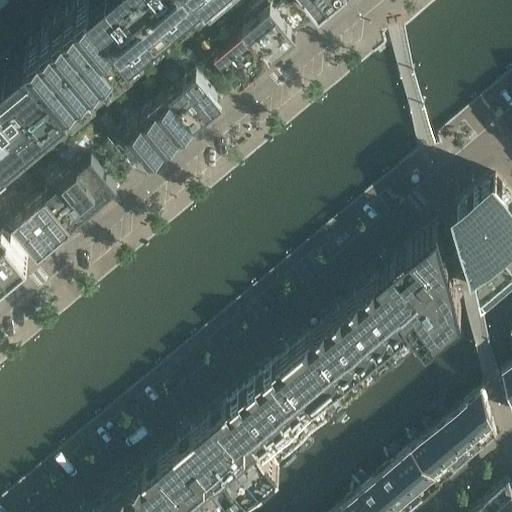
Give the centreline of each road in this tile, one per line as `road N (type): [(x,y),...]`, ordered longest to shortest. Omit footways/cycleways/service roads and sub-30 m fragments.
road 1 (residential): [(500,134),(46,511)]
road 2 (residential): [(370,0),(0,309)]
